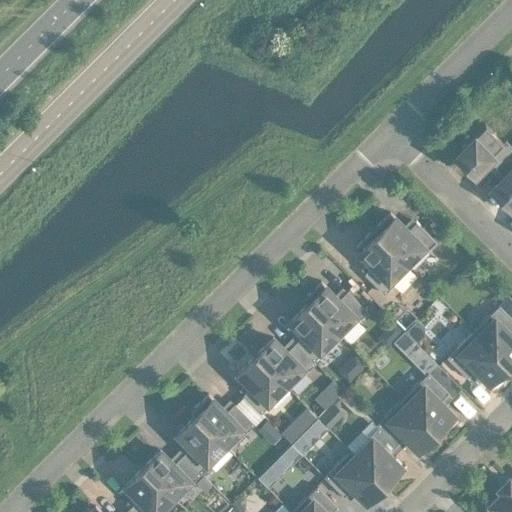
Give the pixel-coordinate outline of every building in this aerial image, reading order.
[(486,158),(495,167),(511,150),(511,146),(504,139),(502,142),(484,124),(455,153),(473,171),(486,158)] [(511,150),(495,167),(504,176),(491,189),(509,207),(511,204),(511,150)] [(389,212),(372,229),(410,267),(436,241),(416,221),(407,230),(389,212)] [(433,219),(427,224),(436,232),(441,227),(433,219)] [(410,267),(372,229),(354,247),(372,265),(363,273),(383,293),(410,267)] [(302,299),(306,303),(307,303),(341,337),(367,310),(347,290),(338,299),(320,281),(302,299)] [(511,299),(507,295),(498,304),(511,317),(511,299)] [(303,334),(294,342),(314,362),(341,337),(307,303),(306,303),(289,320),(303,334)] [(511,317),(498,304),(472,331),(510,368),(511,366),(511,335),(510,333),(511,331),(511,317)] [(393,321),(389,324),(399,334),(403,330),(393,321)] [(413,322),(405,331),(412,338),(421,330),(413,322)] [(510,368),(472,331),(446,357),(466,377),(475,368),(493,386),(510,368)] [(272,337),(255,355),(284,384),(284,385),(288,389),(314,362),(294,342),(286,351),(272,337)] [(284,384),(255,355),(237,372),(250,386),(242,394),(260,413),(269,404),(267,401),(284,385),(284,384)] [(428,372),(402,398),(435,431),(435,432),(439,436),(457,418),(439,401),(448,392),(428,372)] [(342,391),(337,396),(354,413),(361,415),(368,423),(371,420),(342,391)] [(189,411),(194,416),(194,415),(223,445),(227,449),(254,423),(234,403),(225,411),(207,393),(189,411)] [(375,424),(377,426),(378,426),(396,444),(404,435),(418,449),(435,432),(435,431),(402,398),(375,424)] [(190,446),(181,455),(200,473),(208,464),(206,462),(223,445),(194,415),(194,416),(177,433),(190,446)] [(266,420),(257,429),(263,434),(272,425),(266,420)] [(371,437),(354,454),(383,483),(401,466),(387,452),(396,444),(378,426),(377,426),(369,435),(371,437)] [(286,427),(280,432),(291,443),(296,437),(286,427)] [(296,437),(291,443),(301,454),(310,445),(299,434),(296,437)] [(291,443),(283,450),(294,461),(301,454),(291,443)] [(160,450),(142,467),(171,497),(189,479),(191,482),(200,473),(181,455),(173,463),(160,450)] [(354,454),(351,451),(325,477),(344,496),(352,487),(366,501),(383,483),(354,454)] [(155,511),(171,497),(142,467),(124,485),(138,498),(129,507),(134,511),(155,511)] [(202,476),(195,483),(204,491),(210,485),(202,476)] [(511,511),(511,481),(509,478),(499,488),(502,492),(489,504),(496,511),(511,511)] [(317,485),(290,511),(330,511),(337,506),(317,485)]
